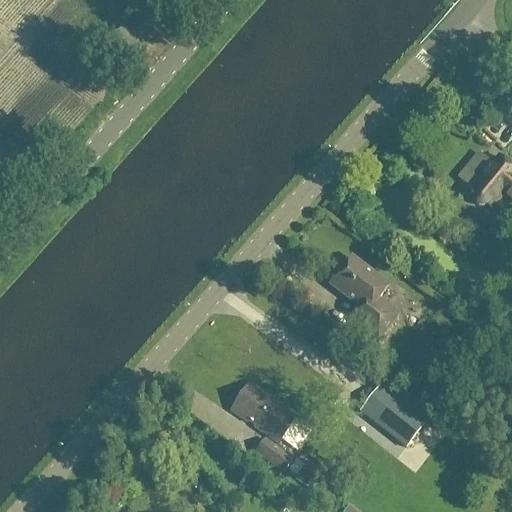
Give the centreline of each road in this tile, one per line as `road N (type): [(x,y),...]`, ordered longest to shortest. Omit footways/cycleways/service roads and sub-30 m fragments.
road 1 (tertiary): [(20,511),(458,19)]
road 2 (unclassified): [(0,260),(230,0)]
